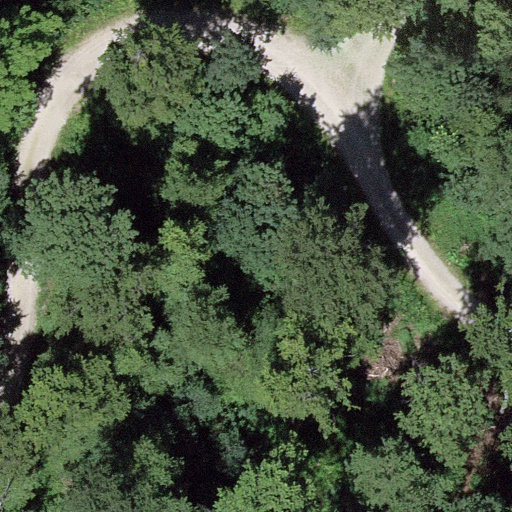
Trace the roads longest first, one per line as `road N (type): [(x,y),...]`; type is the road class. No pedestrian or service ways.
road 1 (track): [(0,390),(29,161),(120,49),(242,41),(348,100),(485,338),(511,347)]
road 2 (track): [(348,100),(424,0)]
